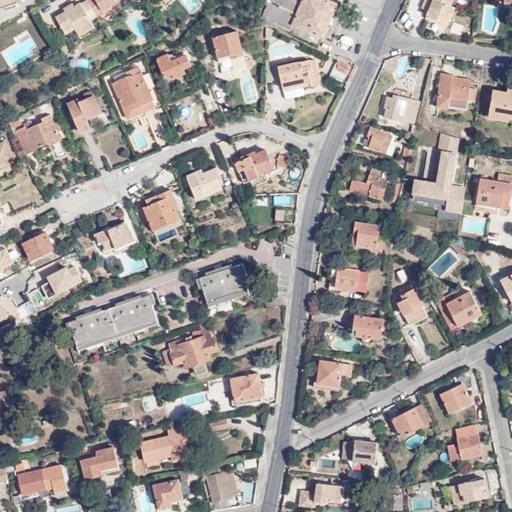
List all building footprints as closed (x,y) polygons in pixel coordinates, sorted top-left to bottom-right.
[(96,15),(87,0),(86,0),(81,3),(80,1),(73,5),(75,7),(66,11),(65,10),(55,14),(65,32),(75,27),(82,23),(84,27),(92,23),(90,18),(96,15)] [(87,0),(96,15),(112,7),(111,5),(118,0),(87,0)] [(195,0),(183,0),(183,1),(193,9),(198,2),(195,0)] [(336,4),(328,0),(269,0),(262,17),(291,30),(294,23),(321,36),(336,4)] [(427,14),(448,23),(454,8),(449,6),(451,0),(424,0),(422,7),(429,10),(427,14)] [(75,7),(73,5),(72,2),(63,7),(65,10),(66,11),(75,7)] [(447,26),(448,23),(427,14),(426,17),(447,26)] [(87,33),(84,27),(82,23),(75,27),(80,37),(87,33)] [(95,28),(92,23),(84,27),(87,33),(95,28)] [(234,56),(243,54),(238,31),(214,37),(219,57),(232,54),(233,57),(234,56)] [(31,38),(21,44),(5,53),(12,66),(34,54),(31,49),(36,47),(31,38)] [(64,41),(56,46),(61,54),(69,50),(64,41)] [(169,53),(157,59),(165,77),(172,74),(173,77),(186,72),(184,67),(190,64),(186,54),(172,61),(169,53)] [(246,67),(243,54),(234,56),(237,69),(246,67)] [(401,54),(387,58),(384,67),(392,72),(397,68),(401,54)] [(237,69),(234,56),(233,57),(219,60),(222,72),(237,69)] [(311,60),(278,67),(283,87),(315,81),(311,60)] [(350,67),(336,60),(333,65),(337,67),(336,69),(347,74),(350,67)] [(113,83),(128,119),(138,115),(142,113),(143,114),(156,108),(138,67),(113,78),(115,82),(113,83)] [(452,75),(441,74),(436,107),(448,109),(448,106),(466,109),(468,100),(474,101),(476,89),(470,89),(471,80),(452,77),(452,75)] [(498,113),(497,119),(509,121),(509,119),(511,118),(511,89),(508,89),(507,92),(493,90),(490,112),(498,113)] [(208,112),(215,109),(208,90),(201,93),(208,112)] [(415,116),(418,101),(393,94),(392,98),(387,97),(384,108),(386,108),(384,117),(415,124),(417,116),(415,116)] [(79,100),(68,104),(79,131),(91,126),(89,121),(102,116),(94,96),(80,102),(79,100)] [(41,114),(38,107),(32,110),(35,116),(41,114)] [(16,130),(28,154),(35,151),(34,149),(47,144),(50,142),(52,144),(58,159),(67,155),(58,133),(54,124),(50,115),(41,118),(42,122),(33,126),(31,121),(23,124),(24,127),(16,130)] [(11,121),(15,127),(20,125),(18,118),(11,121)] [(62,120),(54,124),(58,133),(66,130),(62,120)] [(387,152),(392,134),(371,127),(368,135),(373,137),(370,147),(387,152)] [(25,155),(28,154),(16,130),(15,131),(25,155)] [(412,197),(446,202),(445,210),(461,212),(465,189),(450,186),(457,138),(441,134),(433,184),(415,181),(412,197)] [(6,141),(0,144),(8,161),(14,158),(6,141)] [(0,164),(8,161),(0,144),(0,143),(0,164)] [(400,160),(407,162),(410,149),(404,147),(400,160)] [(267,150),(256,154),(244,159),(236,162),(242,180),(248,178),(251,186),(266,181),(263,171),(273,167),(267,150)] [(244,159),(256,154),(254,151),(242,156),(244,159)] [(287,157),(277,155),(276,165),(286,167),(287,157)] [(196,199),(222,188),(218,178),(219,177),(215,168),(202,173),(200,170),(186,176),(196,199)] [(350,190),(382,200),(389,173),(372,168),(368,183),(353,179),(350,190)] [(476,204),(508,209),(511,186),(511,176),(499,174),(498,181),(480,179),(476,204)] [(390,202),(395,203),(400,185),(394,183),(390,202)] [(171,223),(173,222),(180,219),(176,209),(178,208),(170,189),(144,200),(147,206),(143,207),(152,228),(170,221),(171,223)] [(132,207),(139,204),(135,197),(130,202),(132,207)] [(285,208),(276,207),(274,218),(283,219),(285,208)] [(178,235),(173,222),(171,223),(170,221),(152,228),(159,243),(178,235)] [(350,243),(386,248),(387,239),(378,238),(380,225),(353,221),(350,243)] [(127,230),(124,222),(95,234),(99,244),(101,243),(104,250),(115,246),(116,248),(134,240),(130,228),(127,230)] [(32,260),(54,249),(46,231),(23,243),(32,260)] [(461,257),(466,251),(456,241),(450,246),(461,257)] [(7,245),(0,248),(0,268),(15,262),(7,245)] [(39,279),(47,297),(83,280),(74,262),(39,279)] [(248,289),(243,274),(239,264),(232,267),(205,276),(199,278),(202,288),(207,303),(248,289)] [(205,276),(232,267),(231,264),(205,273),(205,276)] [(357,291),(360,270),(332,266),(329,289),(348,292),(349,290),(357,291)] [(404,281),(409,278),(404,269),(399,272),(404,281)] [(511,301),(511,273),(501,280),(511,301)] [(414,311),(418,320),(427,316),(411,284),(404,288),(406,292),(400,295),(403,299),(397,302),(404,316),(414,311)] [(249,293),(248,289),(207,303),(208,307),(249,293)] [(443,295),(435,299),(450,330),(470,319),(474,322),(478,322),(481,320),(482,316),(470,291),(455,298),(451,291),(443,296),(443,295)] [(158,320),(152,304),(149,295),(141,298),(115,306),(102,311),(76,319),(68,322),(71,332),(76,347),(158,320)] [(115,306),(141,298),(140,295),(114,304),(115,306)] [(270,308),(281,304),(278,297),(267,300),(270,308)] [(0,318),(8,314),(0,299),(0,318)] [(76,319),(102,311),(101,308),(75,317),(76,319)] [(419,321),(418,320),(414,311),(404,316),(410,326),(419,321)] [(354,335),(381,339),(384,319),(357,315),(354,335)] [(159,324),(158,320),(76,347),(77,350),(159,324)] [(219,350),(211,328),(194,333),(195,337),(178,343),(177,338),(167,341),(169,347),(162,349),(166,362),(174,360),(174,361),(183,359),(185,365),(193,362),(197,373),(206,370),(203,361),(210,360),(209,353),(219,350)] [(317,383),(339,386),(340,376),(350,378),(351,365),(320,361),(317,383)] [(235,402),(263,396),(259,374),(230,380),(235,402)] [(450,412),(472,401),(463,383),(441,393),(450,412)] [(0,420),(4,419),(3,414),(13,412),(7,390),(0,391),(0,420)] [(432,421),(423,403),(393,417),(402,436),(423,426),(422,425),(432,421)] [(212,432),(228,429),(226,421),(210,425),(212,432)] [(482,453),(476,424),(455,428),(459,445),(454,446),(454,443),(448,444),(451,459),(482,453)] [(187,432),(186,425),(168,429),(169,437),(143,443),(147,461),(173,455),(174,460),(194,455),(189,431),(187,432)] [(353,452),(352,460),(374,463),(377,443),(354,440),(354,442),(349,441),(349,442),(346,442),(345,451),(353,452)] [(341,459),(352,460),(353,452),(345,451),(346,442),(343,441),(341,459)] [(118,465),(113,448),(96,452),(97,456),(80,460),(85,478),(102,474),(100,470),(118,465)] [(237,490),(230,461),(206,466),(214,500),(229,496),(228,492),(237,490)] [(18,471),(26,469),(25,462),(16,463),(18,471)] [(0,480),(8,479),(6,466),(0,466),(0,480)] [(52,467),(19,474),(24,495),(56,488),(52,467)] [(183,496),(179,478),(154,484),(160,508),(171,506),(170,499),(183,496)] [(472,481),(459,483),(460,484),(461,489),(453,491),(455,502),(489,495),(486,478),(472,481)] [(299,505),(314,507),(315,501),(326,503),(326,501),(339,503),(341,492),(344,492),(345,484),(342,484),(341,486),(334,485),(334,483),(331,482),(331,485),(318,483),(316,492),(301,490),(299,505)] [(385,511),(400,511),(401,497),(399,496),(399,491),(389,490),(389,496),(386,496),(385,511)]
